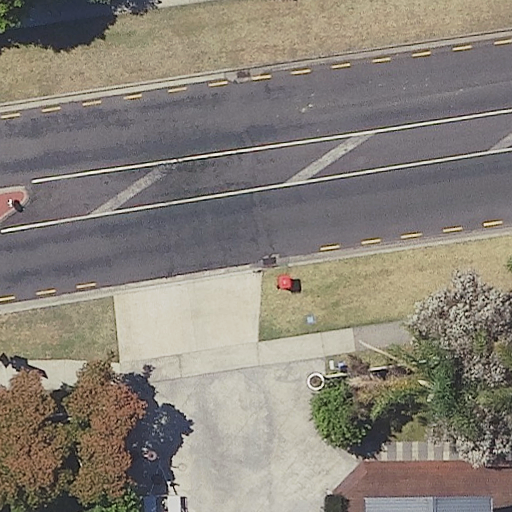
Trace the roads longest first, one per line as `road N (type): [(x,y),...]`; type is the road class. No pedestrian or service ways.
road 1 (residential): [(144,188),(511,129)]
road 2 (residential): [(144,188),(0,210)]
